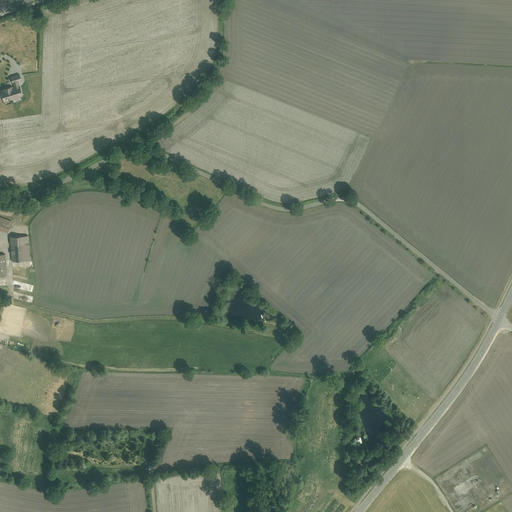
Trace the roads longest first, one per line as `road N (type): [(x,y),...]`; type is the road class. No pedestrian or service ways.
road 1 (tertiary): [(359,511),(459,386),(511,293)]
road 2 (track): [(140,148),(200,99),(215,76),(223,0)]
